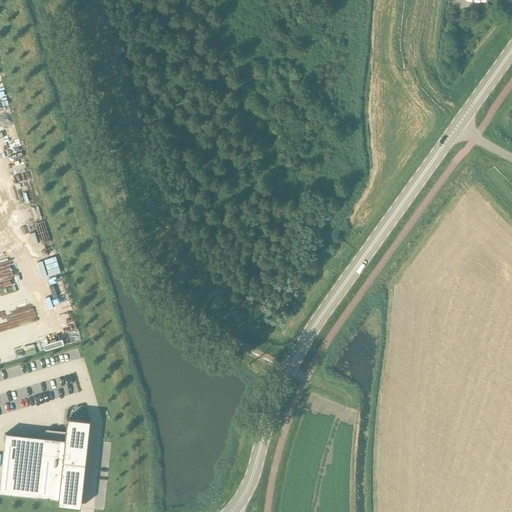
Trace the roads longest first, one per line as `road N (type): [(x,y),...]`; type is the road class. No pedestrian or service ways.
road 1 (tertiary): [(230,511),(252,476),(287,372),(457,125)]
road 2 (unclassified): [(254,355),(197,317),(139,249),(62,0)]
